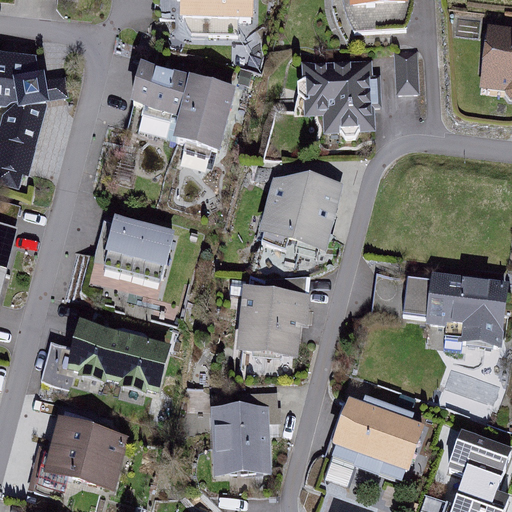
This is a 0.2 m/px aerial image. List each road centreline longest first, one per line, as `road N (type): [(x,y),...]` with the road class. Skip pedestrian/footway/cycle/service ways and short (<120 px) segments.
road 1 (residential): [(0,425),(108,41),(0,29)]
road 2 (residential): [(424,147),(400,145),(370,171),(282,511)]
road 3 (residential): [(420,0),(424,147)]
